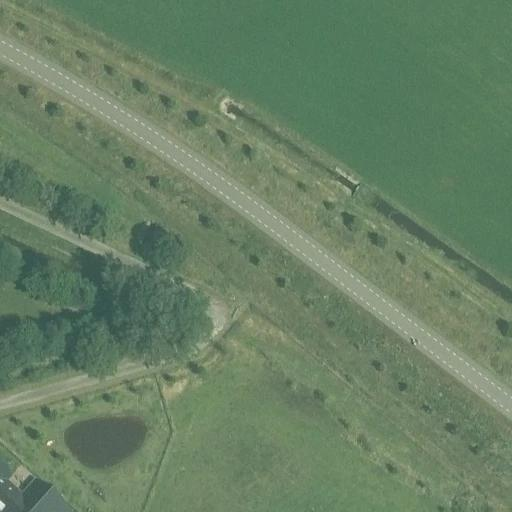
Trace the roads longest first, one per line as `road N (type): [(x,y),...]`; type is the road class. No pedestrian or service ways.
road 1 (unclassified): [(0,46),(192,163),(511,403)]
road 2 (unclassified): [(0,204),(204,303),(209,322),(190,352),(0,409)]
